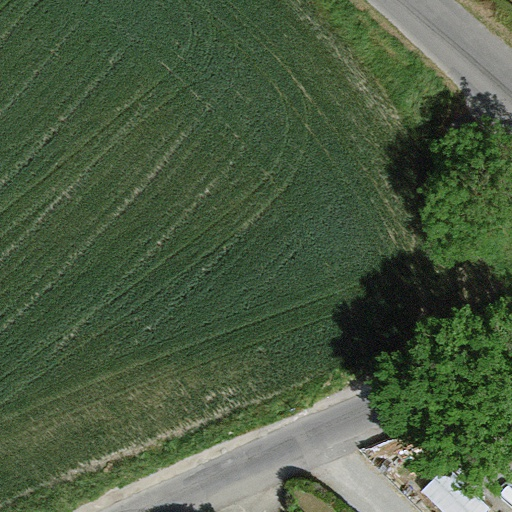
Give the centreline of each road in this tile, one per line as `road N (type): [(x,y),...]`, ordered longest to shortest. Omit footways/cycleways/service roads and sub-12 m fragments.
road 1 (unclassified): [(511,347),(145,511)]
road 2 (unclassified): [(511,93),(413,0)]
